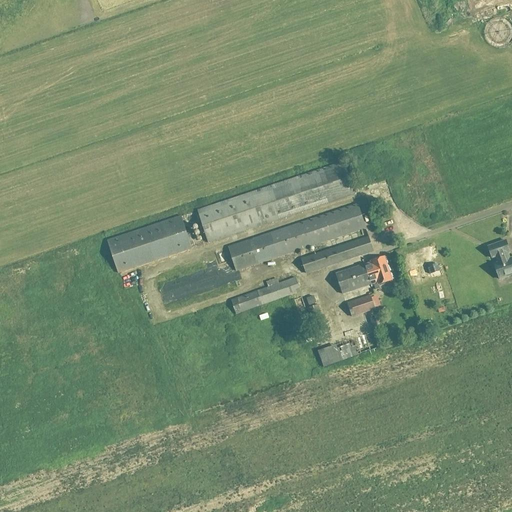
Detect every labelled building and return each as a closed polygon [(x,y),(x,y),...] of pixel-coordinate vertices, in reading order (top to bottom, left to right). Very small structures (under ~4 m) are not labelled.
[(343,162),(198,210),(208,243),(354,195),(343,162)] [(357,204),(229,247),(236,271),(365,228),(357,204)] [(181,216),(108,241),(118,273),(191,248),(181,216)] [(302,259),(306,273),(373,251),(368,237),(302,259)] [(488,247),(492,258),(495,257),(497,263),(494,264),(499,279),(511,274),(511,257),(508,259),(506,253),(509,252),(505,240),(488,247)] [(375,290),(379,288),(378,285),(380,285),(380,286),(385,284),(384,283),(393,280),(384,256),(370,261),(371,262),(335,274),(342,294),(373,284),(375,290)] [(445,267),(438,268),(440,279),(446,278),(445,267)] [(295,278),(231,301),(236,314),(300,291),(295,278)] [(370,295),(347,303),(352,318),(375,310),(370,295)] [(309,307),(316,303),(313,296),(306,299),(309,307)] [(264,324),(272,321),(270,314),(262,317),(264,324)] [(375,329),(353,337),(360,355),(382,347),(375,329)]
